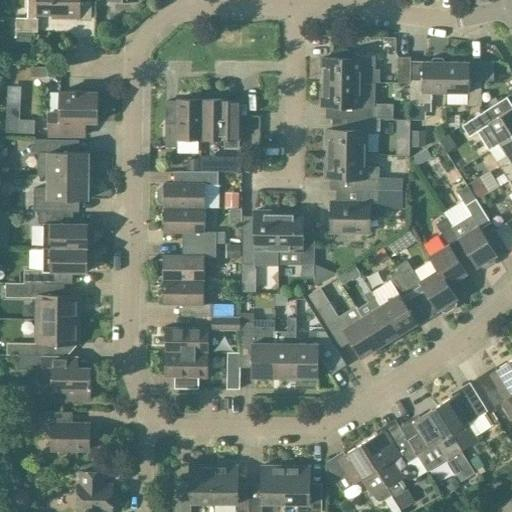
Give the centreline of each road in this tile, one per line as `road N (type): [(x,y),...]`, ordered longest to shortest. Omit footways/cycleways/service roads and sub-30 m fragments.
road 1 (residential): [(511,305),(306,428),(132,431),(126,47),(182,0)]
road 2 (residential): [(295,4),(509,9)]
road 3 (residential): [(297,161),(295,4)]
